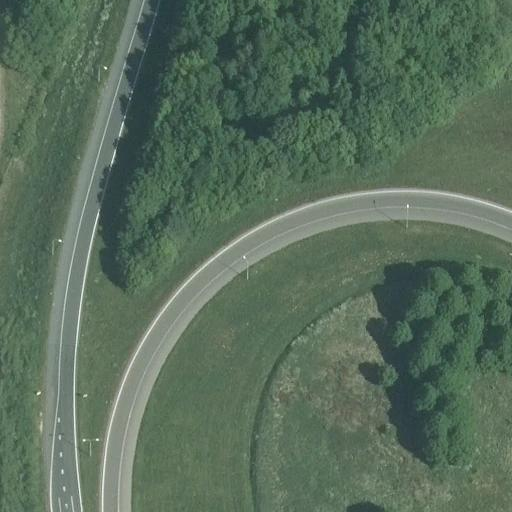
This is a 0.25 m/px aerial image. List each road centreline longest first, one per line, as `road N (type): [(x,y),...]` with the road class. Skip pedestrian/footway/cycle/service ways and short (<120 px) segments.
road 1 (motorway): [(111,511),(116,435),(141,359),(168,316),(226,258),(275,227),(373,200),(446,202),(511,221)]
road 2 (motorway): [(152,0),(78,266),(67,360),(76,511)]
